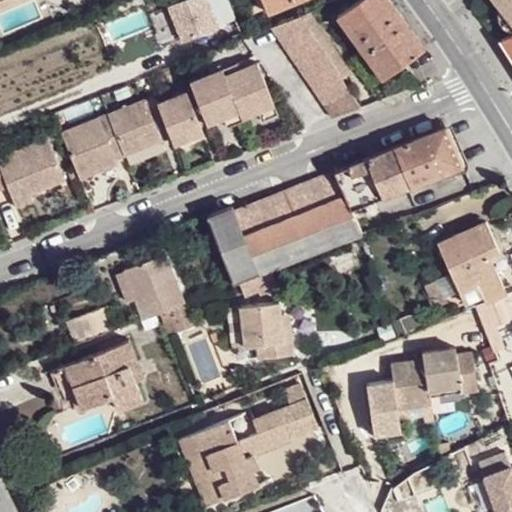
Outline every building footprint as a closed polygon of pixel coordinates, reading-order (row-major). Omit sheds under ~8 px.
[(6,0),(0,3),(4,9),(25,0),(6,0)] [(246,0),(253,15),(269,10),(270,13),(300,0),(246,0)] [(426,50),(388,0),(362,0),(351,8),(348,5),(338,12),(342,15),(339,17),(385,79),(426,50)] [(503,22),(510,19),(495,0),(489,0),(489,4),(490,12),(496,19),(503,22)] [(511,0),(495,0),(510,19),(511,21),(511,0)] [(352,71),(309,12),(297,16),(321,46),(321,47),(343,77),(352,71)] [(321,46),(297,16),(274,25),(278,38),(282,36),(288,51),(292,49),(298,63),(300,61),(321,46)] [(511,34),(501,40),(511,57),(511,34)] [(353,91),(343,77),(321,47),(321,46),(300,61),(306,78),(311,75),(317,89),(321,88),(326,102),(353,91)] [(193,80),(196,87),(211,122),(227,115),(243,109),(246,116),(264,108),(278,102),(262,60),(229,73),(227,66),(193,80)] [(204,125),(211,122),(196,87),(189,89),(204,125)] [(161,101),(173,132),(178,143),(207,131),(204,125),(189,89),(161,101)] [(112,114),(128,150),(164,136),(152,105),(161,101),(157,94),(112,114)] [(173,132),(161,101),(152,105),(164,136),(173,132)] [(282,111),(278,102),(264,108),(267,117),(282,111)] [(246,119),(246,116),(243,109),(227,115),(231,124),(246,119)] [(118,153),(128,150),(112,114),(103,117),(118,153)] [(103,117),(65,132),(82,172),(120,157),(118,153),(103,117)] [(446,127),(393,147),(338,170),(353,209),(461,167),(446,127)] [(49,137),(0,156),(0,187),(12,183),(20,205),(37,197),(34,187),(65,175),(49,137)] [(353,209),(338,170),(267,198),(291,261),(359,235),(363,234),(353,209)] [(291,261),(267,198),(237,211),(261,273),(271,269),(291,261)] [(261,273),(237,211),(236,207),(209,217),(234,283),(241,281),(261,273)] [(478,283),(486,302),(508,293),(491,255),(500,250),(488,223),(439,243),(459,291),(478,283)] [(161,312),(185,303),(165,250),(123,267),(125,271),(136,298),(144,318),(161,312)] [(45,261),(40,263),(43,272),(49,270),(45,261)] [(278,287),(271,269),(261,273),(241,281),(246,295),(258,291),(260,295),(278,287)] [(125,303),(136,298),(125,271),(113,274),(125,303)] [(459,291),(468,309),(485,302),(478,283),(459,291)] [(64,319),(75,345),(117,329),(105,302),(64,319)] [(280,302),(241,307),(231,308),(235,347),(245,345),(258,344),(261,359),(295,356),(292,321),(283,322),(282,315),(280,302)] [(192,311),(174,314),(177,331),(195,328),(192,311)] [(291,314),(282,315),(283,322),(292,321),(291,314)] [(130,340),(46,373),(55,395),(70,389),(78,410),(112,397),(119,409),(144,400),(136,381),(144,377),(130,340)] [(402,354),(406,394),(442,390),(441,383),(473,380),(473,388),(487,387),(484,347),(471,348),(470,341),(434,344),(435,352),(402,354)] [(441,383),(442,390),(473,388),(473,380),(441,383)] [(442,390),(406,394),(407,404),(444,400),(442,390)] [(230,421),(195,433),(203,455),(209,454),(215,470),(204,474),(215,503),(259,486),(253,472),(260,470),(254,455),(292,440),(280,411),(254,422),(258,433),(238,442),(230,421)] [(203,455),(195,433),(182,439),(208,506),(215,503),(204,474),(215,470),(209,454),(203,455)] [(511,511),(511,461),(507,449),(481,461),(500,511),(511,511)]
